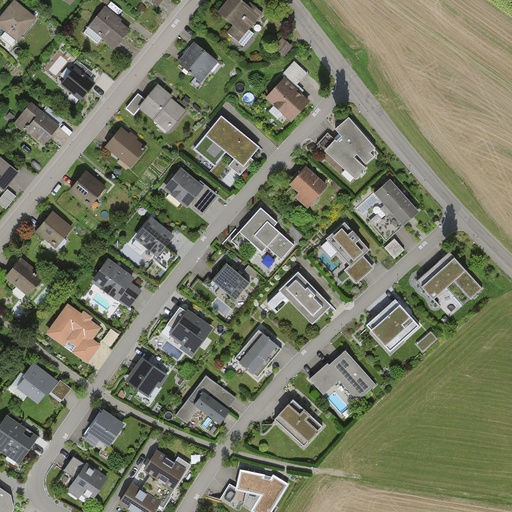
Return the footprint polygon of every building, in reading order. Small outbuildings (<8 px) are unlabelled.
[(168,0),(147,0),(160,10),(168,0)] [(260,15),(241,0),(230,0),(219,13),(234,26),(228,33),(238,41),(260,15)] [(36,21),(14,6),(0,26),(0,27),(21,42),(36,21)] [(134,30),(108,10),(91,32),(117,52),(134,30)] [(293,46),(283,39),(277,48),(287,55),(293,46)] [(218,63),(195,45),(179,65),(202,83),(218,63)] [(298,81),(308,71),(295,58),(285,68),(298,81)] [(98,86),(74,67),(60,85),(84,104),(98,86)] [(312,101),(286,77),(265,100),(292,123),(312,101)] [(186,111),(158,88),(139,111),(168,134),(186,111)] [(62,127),(34,104),(19,123),(47,146),(62,127)] [(262,147),(224,116),(196,150),(215,166),(227,151),(246,166),(262,147)] [(382,152),(351,118),(338,129),(343,136),(327,152),(358,180),(382,152)] [(146,150),(122,130),(105,150),(130,170),(146,150)] [(21,173),(0,156),(0,187),(6,192),(21,173)] [(325,188),(304,168),(290,182),(301,192),(294,199),(305,209),(325,188)] [(203,188),(183,171),(167,190),(188,207),(203,188)] [(104,190),(86,174),(71,192),(90,208),(104,190)] [(423,210),(394,179),(376,196),(405,227),(423,210)] [(260,206),(238,230),(262,251),(267,245),(282,259),(295,245),(273,226),(278,221),(260,206)] [(71,231),(53,216),(37,235),(56,250),(71,231)] [(176,237),(153,219),(137,238),(160,256),(176,237)] [(372,250),(347,223),(328,240),(352,267),(346,273),(358,285),(378,268),(366,255),(372,250)] [(395,256),(406,246),(396,235),(385,244),(395,256)] [(450,250),(417,280),(433,297),(454,279),(472,299),(484,288),(450,250)] [(43,280),(22,262),(6,281),(27,299),(43,280)] [(145,285),(110,262),(94,285),(130,308),(145,285)] [(250,284),(227,264),(210,284),(233,303),(250,284)] [(334,308),(299,272),(269,302),(280,313),(292,301),(315,325),(334,308)] [(421,327),(397,300),(364,330),(388,357),(421,327)] [(71,304),(49,333),(92,364),(105,347),(98,342),(107,330),(71,304)] [(211,330),(185,314),(167,342),(193,359),(211,330)] [(285,350),(262,330),(235,362),(259,381),(285,350)] [(416,345),(423,353),(439,338),(431,331),(416,345)] [(374,387),(346,354),(311,383),(323,396),(339,382),(357,402),(374,387)] [(168,378),(144,362),(129,385),(153,401),(168,378)] [(57,384),(33,364),(15,387),(40,406),(57,384)] [(237,400),(207,379),(179,417),(190,425),(200,411),(219,424),(237,400)] [(325,427),(295,400),(275,422),(305,449),(325,427)] [(127,425),(104,411),(89,435),(112,450),(127,425)] [(11,412),(0,427),(0,450),(22,465),(44,435),(11,412)] [(189,467),(157,447),(143,468),(151,473),(175,489),(189,467)] [(109,477),(87,465),(71,493),(93,505),(109,477)] [(274,475),(244,470),(240,490),(264,494),(253,511),(255,511),(270,511),(289,484),(274,475)] [(173,488),(151,474),(142,487),(165,502),(173,488)] [(153,511),(161,500),(132,482),(119,501),(136,511),(153,511)] [(15,494),(0,485),(0,511),(17,511),(19,509),(15,494)]
